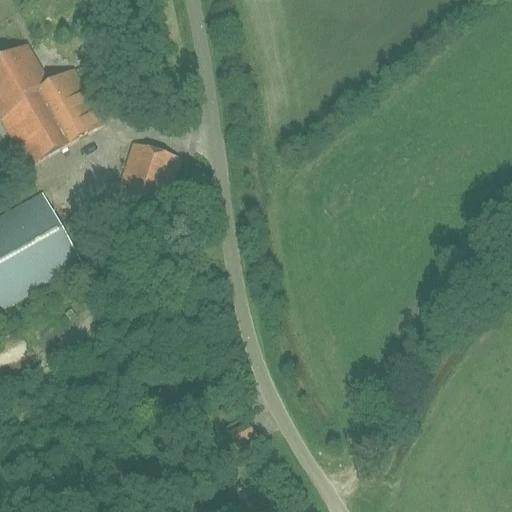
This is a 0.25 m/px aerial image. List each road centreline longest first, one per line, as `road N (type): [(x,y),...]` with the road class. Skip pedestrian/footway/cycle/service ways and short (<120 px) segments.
road 1 (unclassified): [(337,511),(299,454),(244,331),(192,0)]
road 2 (track): [(336,511),(415,350),(511,255)]
